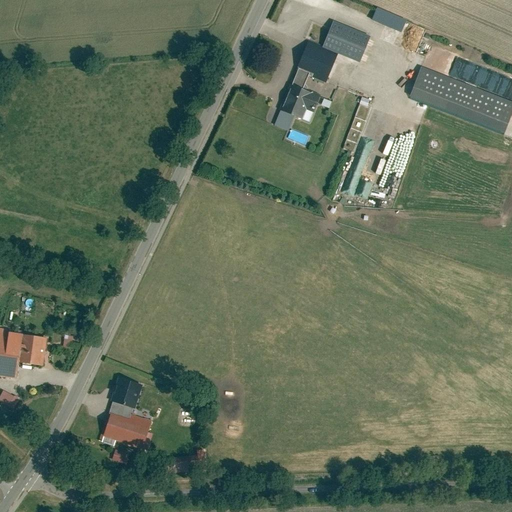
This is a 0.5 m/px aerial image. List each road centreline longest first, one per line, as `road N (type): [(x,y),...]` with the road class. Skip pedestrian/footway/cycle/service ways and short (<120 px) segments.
road 1 (tertiary): [(23,479),(74,394),(262,0)]
road 2 (unclassified): [(23,479),(58,491),(155,492),(511,477)]
